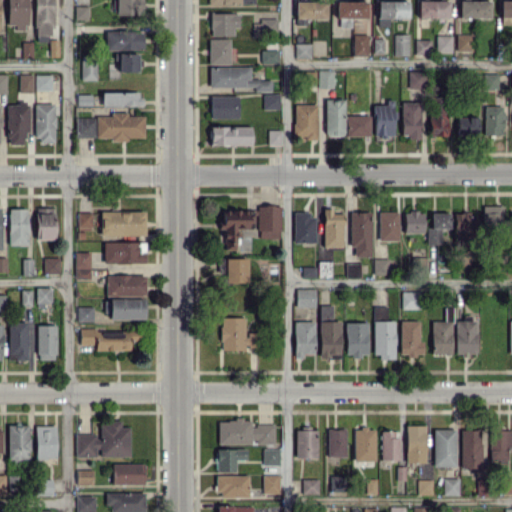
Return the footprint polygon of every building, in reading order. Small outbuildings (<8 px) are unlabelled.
[(26,0),(6,0),(5,28),(25,28),(26,0)] [(51,0),(33,0),(34,38),(52,37),(51,0)] [(141,0),(113,0),(114,15),(142,14),(141,0)] [(295,0),(294,17),(325,18),(326,1),(295,0)] [(366,17),(366,0),(336,1),(337,27),(350,27),(350,18),(366,17)] [(406,18),(407,1),(376,0),(376,26),(388,26),(388,17),(406,18)] [(448,0),(429,0),(416,0),(417,17),(448,18),(448,0)] [(489,17),(489,0),(462,0),(457,0),(457,17),(489,17)] [(511,16),(511,0),(498,0),(499,17),(511,16)] [(87,6),(74,6),(73,19),(87,19),(87,6)] [(238,27),(238,13),(209,12),(209,35),(232,36),(232,27),(238,27)] [(251,35),(276,36),(277,20),(251,19),(251,35)] [(103,49),(141,50),(142,29),(103,28),(103,49)] [(367,34),(352,34),(352,55),(366,56),(367,34)] [(407,55),(406,34),(392,34),(392,55),(407,55)] [(472,34),(455,34),(455,50),(471,50),(472,34)] [(451,52),(451,35),(434,35),(435,52),(451,52)] [(229,39),(207,38),(207,64),(228,64),(229,39)] [(382,39),(373,38),(372,53),(382,53),(382,39)] [(430,39),(414,39),(414,54),(429,54),(430,39)] [(31,42),(21,42),(21,58),(31,57),(31,42)] [(309,43),(294,43),(294,58),(310,58),(309,43)] [(277,63),(277,49),(260,50),(260,63),(277,63)] [(137,53),(117,53),(117,71),(136,71),(137,53)] [(95,79),(94,62),(79,62),(80,80),(95,79)] [(207,87),(253,87),(253,91),(270,91),(270,79),(248,79),(248,67),(207,66),(207,87)] [(332,69),(316,70),(317,88),(332,87),(332,69)] [(407,88),(424,88),(424,71),(407,71),(407,88)] [(497,72),(479,72),(478,89),(496,89),(497,72)] [(31,74),(17,74),(17,92),(31,92),(31,74)] [(34,90),(50,90),(50,74),(33,75),(34,90)] [(100,92),(100,106),(140,106),(139,92),(100,92)] [(262,109),(279,109),(278,93),(261,93),(262,109)] [(209,95),(209,119),(237,118),(237,95),(209,95)] [(342,135),(343,99),(324,99),(324,135),(342,135)] [(400,101),(400,137),(419,137),(418,101),(400,101)] [(5,104),(6,144),(23,144),(23,132),(28,132),(27,103),(5,104)] [(34,103),(33,140),(53,140),(53,104),(34,103)] [(315,103),(292,104),(293,139),(316,139),(315,103)] [(445,136),(446,106),(429,105),(428,135),(445,136)] [(502,106),(483,106),(482,134),(501,134),(502,106)] [(143,115),(127,116),(127,112),(109,112),(109,116),(74,117),(74,137),(109,137),(109,140),(126,140),(126,137),(143,137),(143,115)] [(344,115),(345,136),(369,135),(368,115),(344,115)] [(455,117),(456,136),(478,135),(477,116),(455,117)] [(250,145),(250,126),(209,126),(209,144),(250,145)] [(280,129),(266,129),(266,144),(280,144),(280,129)] [(279,205),(257,205),(257,238),(279,238),(279,205)] [(482,205),(481,226),(501,226),(501,206),(482,205)] [(33,207),(34,240),(53,239),(53,207),(33,207)] [(26,245),(26,208),(7,208),(6,245),(26,245)] [(341,246),(342,213),(330,213),(331,208),(322,208),(321,246),(341,246)] [(251,209),(219,210),(220,250),(237,250),(237,228),(251,228),(251,209)] [(99,235),(144,235),(144,210),(98,211),(99,235)] [(353,256),(370,256),(369,211),(348,211),(349,247),(353,246),(353,256)] [(397,240),(397,211),(377,211),(377,240),(397,240)] [(402,232),(422,232),(422,211),(402,211),(402,232)] [(76,230),(91,229),(90,212),(76,212),(76,230)] [(426,244),(440,244),(440,228),(448,228),(448,212),(430,213),(430,227),(426,227),(426,244)] [(453,238),(475,238),(475,212),(453,212),(453,238)] [(314,213),(292,213),(292,242),(314,242),(314,213)] [(144,242),(102,241),(102,262),(144,263),(144,242)] [(89,252),(74,252),(73,278),(89,278),(89,252)] [(58,257),(42,257),(42,273),(58,273),(58,257)] [(246,282),(246,257),(224,258),(224,282),(246,282)] [(31,275),(31,258),(20,258),(20,275),(31,275)] [(387,274),(387,258),(372,258),(372,274),(387,274)] [(330,277),(330,261),(317,261),(316,277),(330,277)] [(359,263),(344,263),(344,277),(359,277),(359,263)] [(315,267),(300,266),(300,276),(314,276),(315,267)] [(144,294),(144,275),(105,274),(105,293),(144,294)] [(49,287),(34,287),(34,305),(49,305),(49,287)] [(314,307),(314,288),(295,288),(294,306),(314,307)] [(30,290),(20,290),(20,304),(30,305),(30,290)] [(400,309),(419,308),(419,291),(400,291),(400,309)] [(143,298),(105,299),(105,319),(143,318),(143,298)] [(332,305),(319,305),(318,358),(339,358),(339,321),(332,320),(332,305)] [(75,321),(92,321),(92,306),(75,306),(75,321)] [(371,357),(393,357),(393,320),(386,320),(386,306),(372,306),(371,357)] [(430,354),(451,353),(450,307),(444,307),(444,320),(430,321),(430,354)] [(257,332),(244,331),(245,317),(220,317),(219,349),(244,350),(244,347),(256,348),(257,332)] [(474,320),(468,320),(468,318),(453,318),(454,354),(475,353),(474,320)] [(399,320),(398,355),(422,355),(422,341),(418,341),(418,321),(399,320)] [(7,321),(6,359),(26,359),(27,322),(7,321)] [(313,321),(292,321),(293,357),(303,357),(303,353),(314,353),(313,321)] [(366,322),(344,322),(344,355),(366,355),(366,322)] [(54,325),(36,325),(36,359),(54,359),(54,325)] [(129,350),(128,330),(78,331),(78,344),(93,344),(94,350),(129,350)] [(273,444),(273,424),(250,424),(250,419),(217,419),(217,443),(273,444)] [(129,456),(128,427),(119,427),(119,421),(98,422),(98,433),(74,434),(74,456),(97,456),(97,457),(129,456)] [(6,425),(6,461),(28,461),(28,424),(6,425)] [(423,424),(404,425),(405,462),(424,461),(423,424)] [(55,458),(54,425),(34,425),(34,458),(55,458)] [(374,460),(374,427),(352,428),(353,461),(374,460)] [(316,430),(294,429),(294,457),(316,457),(316,430)] [(344,429),(326,429),(326,456),(345,456),(344,429)] [(432,465),(454,465),(454,429),(432,429),(432,465)] [(511,449),(511,430),(488,430),(489,461),(508,460),(508,450),(511,449)] [(379,459),(398,459),(397,431),(379,431),(379,459)] [(459,469),(480,469),(480,433),(459,433),(459,469)] [(245,448),(215,449),(215,471),(234,471),(234,459),(245,459),(245,448)] [(278,448),(262,449),(262,464),(278,464),(278,448)] [(110,484),(143,484),(143,463),(110,463),(110,484)] [(91,469),(75,469),(75,484),(91,484),(91,469)] [(247,474),(216,475),(216,497),(248,496),(247,474)] [(278,474),(261,475),(261,493),(278,493),(278,474)] [(328,490),(345,491),(345,475),(328,475),(328,490)] [(501,494),(511,493),(511,475),(501,476),(501,494)] [(441,494),(457,495),(457,478),(442,477),(441,494)] [(300,493),(317,494),(317,479),(300,478),(300,493)] [(51,479),(33,479),(32,494),(51,494),(51,479)] [(431,494),(430,479),(415,479),(415,494),(431,494)] [(143,511),(143,492),(106,493),(106,511),(143,511)] [(75,511),(94,511),(94,496),(76,496),(75,511)]
